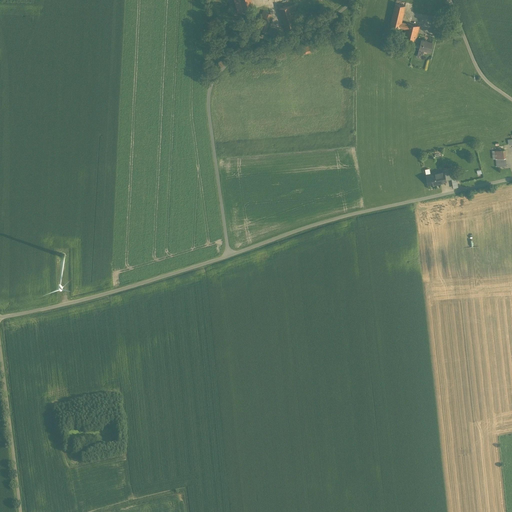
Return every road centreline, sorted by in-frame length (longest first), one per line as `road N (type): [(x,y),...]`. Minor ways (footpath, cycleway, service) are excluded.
road 1 (unclassified): [(511,178),(345,215),(107,293),(0,316)]
road 2 (unclassified): [(20,511),(0,348)]
road 3 (unclassified): [(449,0),(479,71),(511,100)]
